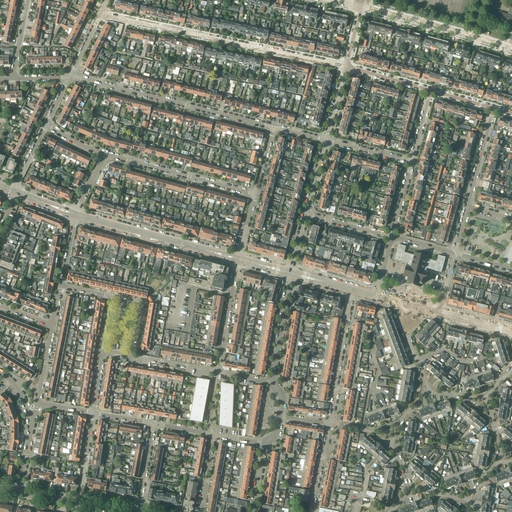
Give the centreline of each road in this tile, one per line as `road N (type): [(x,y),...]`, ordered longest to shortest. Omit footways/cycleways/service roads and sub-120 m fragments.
road 1 (residential): [(347,67),(99,14)]
road 2 (residential): [(272,127),(68,77)]
road 3 (tertiary): [(239,258),(75,214)]
road 4 (residential): [(254,194),(105,154)]
road 5 (residential): [(511,48),(363,5)]
road 6 (residential): [(351,289),(331,423)]
